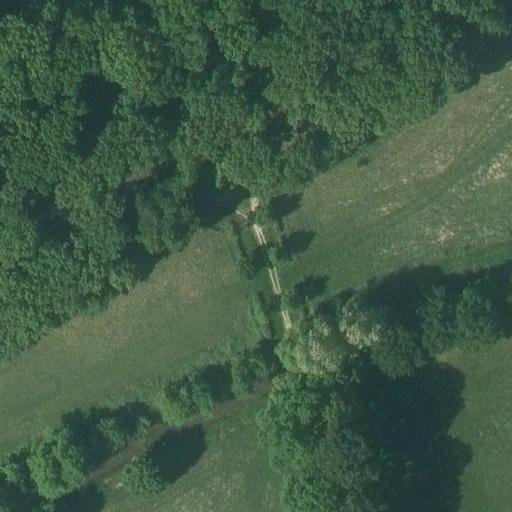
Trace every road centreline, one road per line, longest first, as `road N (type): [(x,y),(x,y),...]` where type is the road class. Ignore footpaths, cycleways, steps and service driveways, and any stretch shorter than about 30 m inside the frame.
road 1 (track): [(239,196),(357,511)]
road 2 (track): [(506,0),(366,130),(239,196)]
road 3 (track): [(239,196),(53,274),(0,305)]
